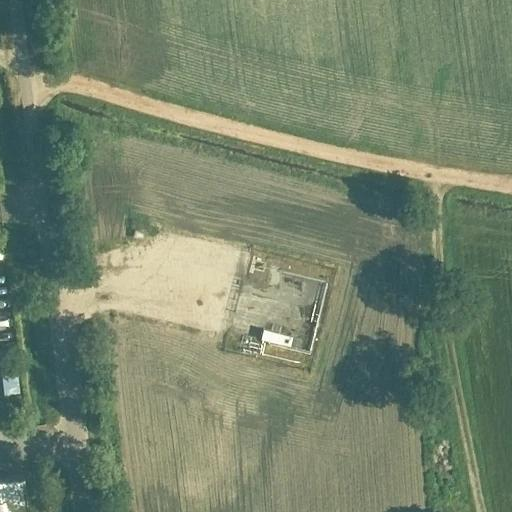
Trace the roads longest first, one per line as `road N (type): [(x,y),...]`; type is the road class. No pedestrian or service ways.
road 1 (unclassified): [(18,0),(82,511)]
road 2 (track): [(27,71),(308,149),(511,187)]
road 3 (track): [(432,172),(483,511)]
